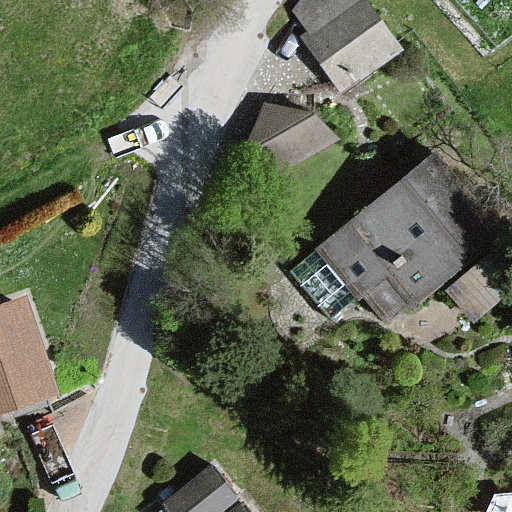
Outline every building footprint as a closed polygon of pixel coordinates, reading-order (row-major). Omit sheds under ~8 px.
[(310,25),(298,34),(337,87),(398,43),(366,0),(296,0),(293,3),(310,25)] [(315,89),(259,108),(275,155),(332,136),(315,89)] [(429,148),(284,270),(327,322),(360,295),(380,319),(493,224),(429,148)] [(0,412),(53,394),(19,297),(0,303),(0,412)] [(211,463),(164,501),(172,511),(210,511),(235,493),(211,463)] [(249,511),(239,499),(223,511),(249,511)]
